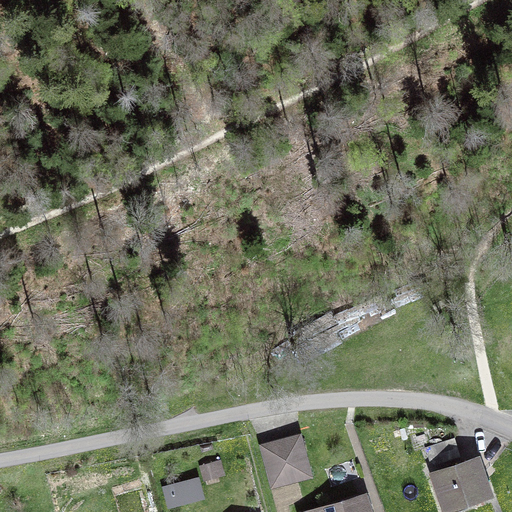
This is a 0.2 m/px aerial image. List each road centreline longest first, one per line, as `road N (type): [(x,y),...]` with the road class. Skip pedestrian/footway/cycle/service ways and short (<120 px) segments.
road 1 (track): [(0,234),(111,190),(478,0)]
road 2 (unclassified): [(511,427),(437,403),(359,400),(0,459)]
